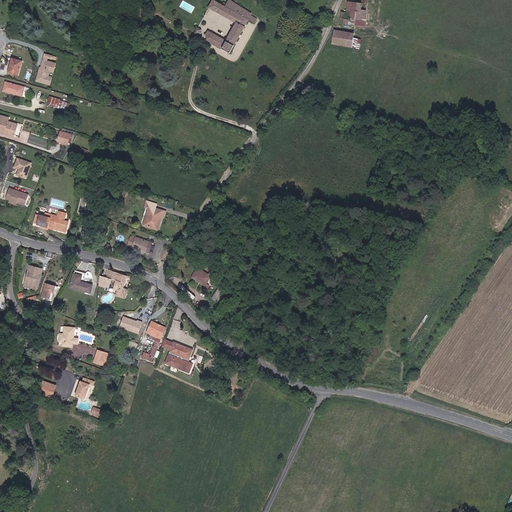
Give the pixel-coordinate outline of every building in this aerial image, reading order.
[(345,19),(344,24),(367,26),(370,0),(369,0),(362,0),(362,3),(348,2),(347,13),(341,12),(341,18),(345,19)] [(225,8),(212,1),(208,9),(235,25),(225,41),(207,31),(204,37),(206,41),(229,53),(248,20),(253,23),(256,19),(246,13),(247,12),(229,1),(225,8)] [(355,48),(356,37),(354,37),(355,33),(335,32),(334,46),(355,48)] [(11,70),(20,73),(24,62),(15,59),(11,70)] [(53,67),(54,63),(45,60),(42,59),(40,65),(42,65),(41,68),(39,67),(35,80),(48,84),(50,77),(47,76),(48,71),(50,66),(53,67)] [(20,86),(6,82),(3,90),(18,94),(20,86)] [(49,97),(48,106),(70,109),(71,100),(49,97)] [(0,128),(5,130),(4,134),(15,137),(18,125),(8,122),(9,117),(1,115),(0,116),(0,128)] [(64,131),(51,127),(48,137),(58,140),(60,133),(63,134),(64,131)] [(27,178),(32,163),(18,158),(15,167),(19,168),(21,169),(19,176),(27,178)] [(7,198),(11,199),(12,198),(19,200),(19,202),(26,204),(30,194),(11,187),(7,198)] [(87,205),(90,192),(83,191),(79,209),(87,211),(89,205),(87,205)] [(158,201),(149,198),(147,203),(151,204),(145,223),(156,226),(160,213),(163,214),(164,214),(166,209),(157,206),(158,201)] [(95,216),(102,218),(103,211),(97,209),(95,216)] [(37,225),(48,228),(48,226),(51,216),(47,215),(46,218),(44,217),(39,216),(37,225)] [(63,227),(65,220),(57,218),(51,216),(48,226),(54,228),(53,230),(64,233),(66,228),(63,227)] [(137,236),(132,234),(130,244),(147,248),(150,238),(137,235),(137,236)] [(41,268),(29,265),(26,275),(29,275),(27,283),(24,282),(23,286),(36,289),(41,268)] [(202,266),(196,274),(203,280),(204,279),(209,283),(216,273),(214,271),(212,273),(202,266)] [(87,271),(77,268),(71,284),(91,290),(93,283),(84,280),(87,271)] [(118,289),(117,293),(126,297),(129,288),(124,286),(127,276),(109,270),(107,277),(100,275),(100,281),(110,284),(112,278),(117,280),(114,288),(118,289)] [(43,297),(52,299),(56,283),(46,281),(43,292),(43,297)] [(217,300),(225,288),(222,286),(213,297),(217,300)] [(120,327),(139,334),(143,322),(124,315),(120,327)] [(168,326),(153,320),(152,323),(166,329),(168,326)] [(150,337),(157,340),(151,354),(145,352),(143,357),(152,361),(166,329),(152,323),(150,328),(155,331),(154,332),(152,331),(150,337)] [(65,334),(61,333),(60,341),(63,341),(63,346),(73,347),(73,344),(78,345),(79,338),(74,338),(76,328),(65,326),(65,334)] [(191,362),(192,360),(195,349),(175,341),(166,363),(191,374),(196,364),(191,362)] [(109,352),(98,349),(94,362),(104,365),(109,352)] [(82,380),(80,380),(78,386),(80,387),(78,390),(76,390),(74,395),(85,399),(90,384),(93,385),(95,381),(84,377),(82,380)] [(58,385),(45,380),(41,392),(54,397),(58,385)] [(103,410),(96,408),(94,414),(101,416),(103,410)]
